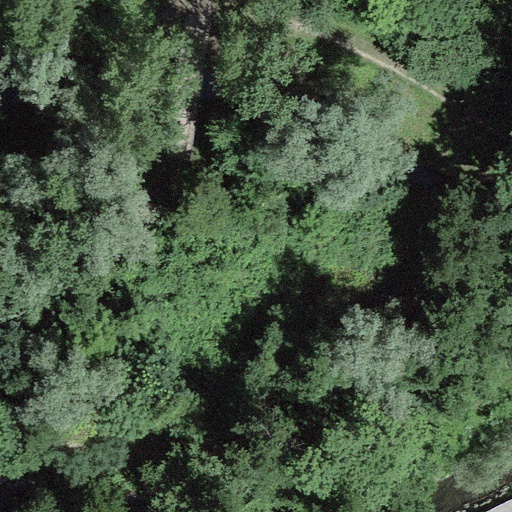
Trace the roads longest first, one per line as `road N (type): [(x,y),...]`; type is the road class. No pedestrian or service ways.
road 1 (track): [(0,303),(25,296),(120,229),(174,161)]
road 2 (track): [(202,0),(174,161)]
